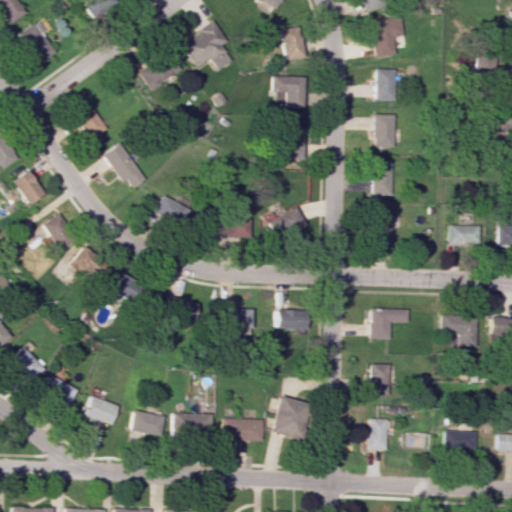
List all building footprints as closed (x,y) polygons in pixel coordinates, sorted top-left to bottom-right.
[(0,0),(0,15),(5,23),(21,12),(12,0),(0,0)] [(114,2),(112,0),(79,0),(77,2),(89,19),(114,2)] [(258,0),(273,8),(277,0),(258,0)] [(381,6),(380,0),(358,0),(360,10),(381,6)] [(367,20),(372,56),(392,54),(390,36),(399,35),(397,16),(367,20)] [(193,67),(208,57),(216,69),(229,61),(218,43),(224,40),(213,21),(178,42),(193,67)] [(34,63),(50,52),(30,22),(14,33),(34,63)] [(278,28),(279,59),(298,58),(296,27),(278,28)] [(177,69),(165,50),(134,70),(147,89),(177,69)] [(372,99),(391,100),(392,68),(372,68),(372,99)] [(281,106),(300,107),(300,76),(269,75),(268,91),(282,91),(281,106)] [(87,139),(103,128),(86,103),(70,114),(87,139)] [(511,116),(511,108),(487,110),(488,132),(511,130),(511,116)] [(390,146),(390,113),(370,114),(370,146),(390,146)] [(301,159),(302,127),(282,126),(281,158),(301,159)] [(0,166),(13,159),(0,138),(0,166)] [(129,188),(141,179),(116,142),(99,153),(118,182),(123,178),(129,188)] [(388,161),(369,160),(369,194),(387,194),(388,161)] [(40,193),(23,169),(7,180),(23,204),(40,193)] [(179,228),(186,206),(157,195),(149,217),(179,228)] [(301,224),(291,206),(261,223),(270,240),(301,224)] [(388,248),(389,211),(369,210),(368,248),(388,248)] [(55,249),(72,238),(54,212),(37,223),(55,249)] [(219,215),(218,236),(246,238),(247,217),(219,215)] [(475,225),(444,224),(444,243),(475,243),(475,225)] [(511,245),(511,225),(494,225),(494,245),(511,245)] [(76,247),(67,264),(92,278),(101,261),(76,247)] [(93,303),(105,316),(132,291),(134,295),(137,292),(123,276),(93,303)] [(192,323),(194,301),(167,298),(164,319),(192,323)] [(247,327),(247,308),(219,307),(219,327),(247,327)] [(301,308),(270,309),(271,328),(291,327),(291,333),(302,333),(301,308)] [(384,338),(384,321),(403,321),(403,308),(364,308),(364,337),(384,338)] [(437,313),(436,333),(454,334),(454,345),(472,346),(473,314),(437,313)] [(511,317),(485,318),(486,338),(511,337),(511,317)] [(1,360),(23,382),(38,368),(16,345),(1,360)] [(382,394),(384,363),(365,362),(363,393),(382,394)] [(36,393),(62,405),(71,388),(44,375),(36,393)] [(106,424),(111,402),(82,396),(78,417),(106,424)] [(299,401),(273,396),(265,434),(292,439),(299,401)] [(122,433),(137,436),(137,433),(152,436),(156,415),(127,408),(122,433)] [(203,413),(166,412),(165,433),(203,434),(203,413)] [(253,440),(254,418),(215,417),(214,439),(253,440)] [(381,418),(362,417),(361,448),(380,449),(381,418)] [(469,450),(469,431),(439,430),(439,449),(469,450)] [(511,433),(492,433),(491,451),(511,452),(511,433)]
